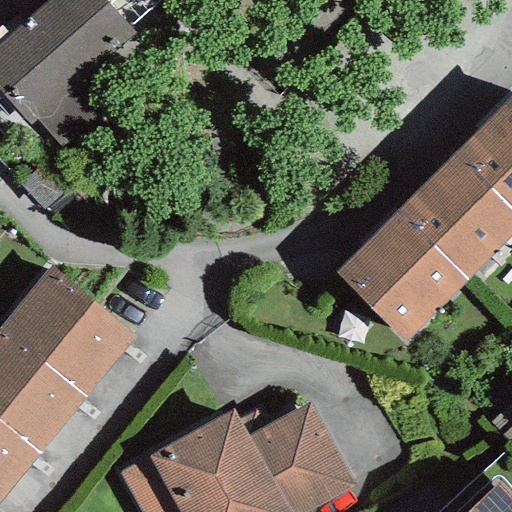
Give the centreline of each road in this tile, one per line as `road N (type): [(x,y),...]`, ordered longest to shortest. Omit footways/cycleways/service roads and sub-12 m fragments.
road 1 (unknown): [(0,165),(173,304),(382,149),(511,25)]
road 2 (unknown): [(6,511),(173,304)]
